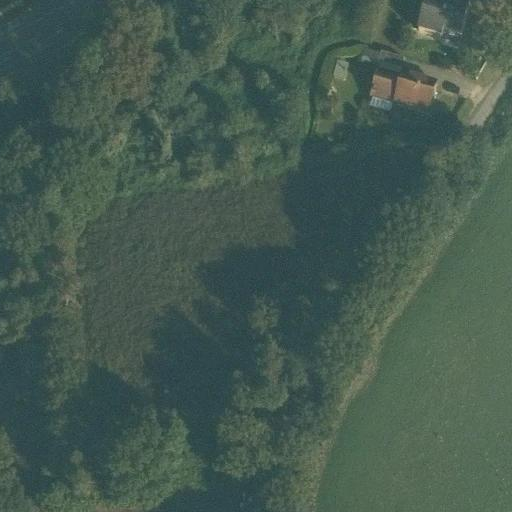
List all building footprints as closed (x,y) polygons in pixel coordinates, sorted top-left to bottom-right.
[(440,34),(458,38),(467,6),(443,0),(424,0),(416,33),(439,38),(440,34)] [(376,66),(398,73),(402,60),(379,54),(376,66)] [(369,96),(391,103),(398,79),(376,73),(369,96)] [(399,76),(398,79),(391,103),(391,104),(426,114),(434,86),(399,76)] [(19,351),(22,399),(46,397),(43,349),(19,351)]
